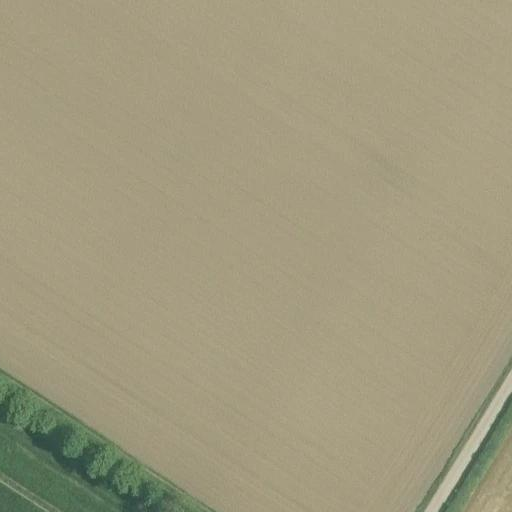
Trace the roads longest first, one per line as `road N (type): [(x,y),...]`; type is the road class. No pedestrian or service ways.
road 1 (track): [(186,511),(0,392)]
road 2 (unclassified): [(436,511),(511,387)]
